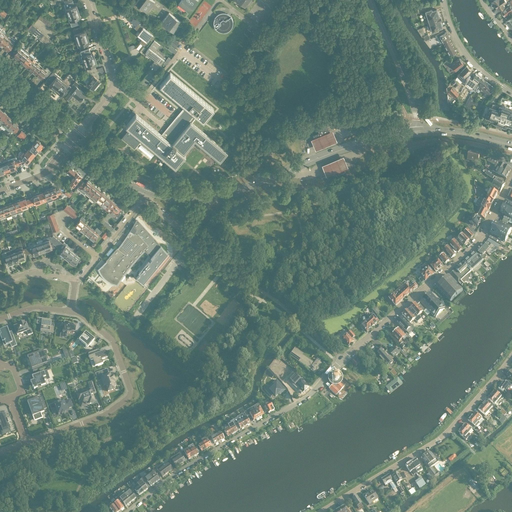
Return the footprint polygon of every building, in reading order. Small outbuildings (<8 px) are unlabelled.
[(74,5),(73,0),(72,0),(65,4),(64,4),(68,14),(78,11),(76,5),(74,5)] [(155,1),(153,0),(136,0),(134,2),(147,12),(155,1)] [(180,0),(178,4),(188,12),(197,0),(180,0)] [(498,6),(500,10),(505,6),(503,3),(507,0),(493,0),(495,3),(495,4),(497,7),(498,6)] [(504,16),(511,10),(511,0),(510,0),(508,2),(509,3),(507,5),(508,7),(501,12),(504,16)] [(439,13),(438,11),(437,10),(436,9),(432,10),(432,9),(425,11),(426,14),(425,14),(425,15),(425,18),(426,18),(427,18),(438,15),(438,14),(439,13)] [(78,11),(68,14),(71,25),(80,22),(79,18),(80,17),(78,11)] [(169,12),(161,23),(173,32),(181,21),(169,12)] [(218,14),(217,15),(216,16),(215,16),(215,17),(214,18),(214,19),(214,20),(213,21),(213,22),(213,23),(213,24),(214,25),(214,26),(214,27),(215,28),(216,29),(217,30),(218,31),(219,31),(220,32),(221,32),(223,32),(224,32),(225,32),(226,31),(227,31),(228,30),(229,30),(230,29),(231,28),(232,26),(232,25),(233,24),(233,23),(233,22),(233,21),(233,20),(232,19),(232,18),(231,17),(231,16),(230,15),(229,15),(228,14),(227,14),(227,13),(226,13),(225,13),(224,12),(223,12),(222,13),(221,13),(220,13),(219,13),(218,14)] [(440,21),(440,20),(441,20),(440,17),(439,17),(438,15),(427,18),(428,21),(427,21),(427,22),(428,26),(440,21)] [(438,29),(442,27),(442,26),(443,25),(442,23),(441,22),(440,21),(428,26),(429,29),(430,29),(431,29),(432,32),(438,30),(438,29)] [(138,23),(134,27),(139,31),(139,33),(137,35),(141,37),(142,38),(140,42),(143,44),(144,45),(146,42),(149,38),(149,39),(151,40),(156,34),(148,27),(146,29),(138,23)] [(83,31),(81,26),(73,29),(76,40),(87,36),(85,30),(83,31)] [(247,29),(244,32),(248,35),(249,36),(253,39),(255,35),(252,33),(250,32),(247,29)] [(450,38),(446,31),(439,35),(441,39),(440,39),(441,41),(438,43),(439,45),(442,44),(441,43),(443,42),(450,38)] [(6,32),(0,39),(0,45),(0,46),(1,45),(3,46),(11,36),(6,32)] [(7,50),(16,40),(17,38),(15,37),(14,38),(11,36),(3,46),(7,50)] [(87,36),(76,40),(80,50),(89,47),(87,43),(89,42),(87,36)] [(457,51),(450,38),(443,42),(444,43),(449,55),(457,51)] [(173,39),(169,44),(175,48),(177,46),(178,46),(177,46),(178,47),(180,44),(173,39)] [(146,51),(145,52),(155,60),(151,65),(150,66),(155,70),(159,65),(164,59),(165,58),(164,57),(164,58),(155,50),(159,45),(160,45),(154,41),(146,51)] [(17,58),(25,49),(20,45),(13,54),(15,56),(14,57),(16,59),(17,58)] [(89,47),(80,50),(84,61),(94,58),(92,51),(90,52),(89,47)] [(21,63),(30,53),(25,49),(17,58),(19,60),(18,61),(21,63)] [(27,66),(33,59),(35,57),(30,53),(21,63),(24,66),(25,65),(27,66)] [(94,58),(84,61),(88,72),(96,69),(95,64),(96,64),(94,58)] [(457,68),(463,64),(461,62),(462,61),(460,58),(459,58),(446,67),(450,74),(458,68),(457,68)] [(33,59),(27,66),(28,68),(28,69),(31,71),(38,63),(33,59)] [(38,63),(31,71),(33,73),(34,73),(35,74),(42,66),(38,63)] [(46,67),(45,69),(42,66),(35,74),(37,75),(36,76),(38,77),(39,76),(41,78),(43,76),(45,78),(51,71),(46,67)] [(462,74),(464,76),(470,70),(466,66),(459,73),(460,75),(462,74)] [(96,69),(88,72),(89,76),(91,78),(86,84),(92,89),(100,80),(98,79),(99,77),(96,69)] [(52,72),(46,80),(50,83),(49,85),(55,90),(63,80),(53,71),(52,72)] [(170,73),(160,85),(185,106),(181,111),(162,135),(172,143),(173,144),(176,141),(173,139),(175,137),(178,139),(180,136),(179,135),(190,121),(191,122),(197,116),(203,121),(208,115),(209,114),(214,109),(170,73)] [(467,80),(465,83),(473,89),(481,78),(475,73),(470,80),(468,79),(467,80)] [(481,88),(486,81),(481,78),(475,85),(474,86),(475,86),(474,87),(475,88),(473,90),(475,91),(476,89),(476,88),(478,86),(481,88)] [(63,80),(55,90),(60,94),(62,92),(64,94),(71,86),(63,80)] [(65,98),(68,101),(73,95),(80,100),(86,94),(79,88),(81,85),(75,81),(73,84),(75,86),(65,98)] [(494,88),(486,81),(481,88),(485,91),(489,94),(494,88)] [(452,87),(448,90),(451,93),(455,97),(459,93),(452,87)] [(465,105),(470,108),(475,100),(470,97),(465,105)] [(511,113),(511,114),(511,110),(511,109),(498,105),(497,109),(488,106),(484,116),(493,119),(492,122),(505,126),(506,124),(511,126),(511,113)] [(190,121),(179,135),(180,136),(178,139),(175,137),(173,139),(176,141),(173,144),(172,143),(171,144),(151,128),(159,119),(146,108),(140,117),(136,113),(126,125),(130,128),(122,138),(134,148),(143,138),(163,154),(161,157),(172,167),(174,165),(175,166),(185,154),(183,153),(194,139),(220,160),(227,152),(198,128),(196,126),(190,121)] [(8,115),(4,111),(0,115),(0,119),(3,122),(8,115)] [(8,126),(13,120),(8,115),(3,122),(1,125),(6,129),(8,126)] [(18,123),(13,120),(8,126),(12,130),(15,133),(19,128),(16,126),(18,123)] [(326,125),(326,124),(317,128),(317,129),(318,131),(319,132),(312,135),(313,136),(315,139),(314,139),(315,140),(315,139),(329,133),(329,134),(330,134),(330,133),(327,127),(326,125)] [(311,139),(315,150),(337,142),(332,131),(311,139)] [(37,139),(33,143),(40,149),(42,147),(41,146),(43,144),(37,139)] [(40,149),(33,143),(29,148),(35,154),(37,151),(38,152),(40,149)] [(35,154),(29,148),(25,153),(32,159),(34,156),(33,156),(35,154)] [(478,162),(480,154),(469,151),(467,160),(478,162)] [(32,159),(25,153),(21,158),(20,158),(22,164),(26,162),(27,163),(29,161),(30,161),(32,159)] [(343,156),(322,165),(326,176),(348,167),(343,156)] [(501,162),(491,156),(487,163),(498,168),(508,174),(511,169),(500,164),(501,162)] [(19,165),(17,159),(16,157),(7,160),(11,171),(14,170),(14,169),(16,168),(16,166),(19,165)] [(7,160),(1,162),(5,173),(8,172),(11,171),(7,160)] [(331,177),(345,171),(344,171),(343,167),(343,166),(342,167),(330,172),(329,172),(329,173),(331,176),(331,177)] [(76,183),(79,186),(82,181),(80,179),(82,177),(77,173),(78,173),(73,169),(72,168),(71,167),(70,168),(69,168),(67,170),(68,171),(67,172),(73,178),(72,180),(73,181),(70,184),(73,187),(76,183)] [(508,174),(498,168),(495,173),(506,179),(508,174)] [(500,192),(505,184),(495,178),(494,177),(491,184),(489,186),(500,192)] [(85,183),(82,181),(79,186),(86,192),(92,185),(90,183),(90,182),(88,180),(87,181),(85,183)] [(486,192),(487,189),(483,186),(477,183),(476,186),(481,189),(486,192)] [(90,197),(97,188),(95,186),(94,186),(92,185),(86,192),(85,193),(90,197)] [(61,194),(59,188),(56,189),(55,187),(53,188),(52,187),(49,188),(52,197),(53,200),(59,198),(58,195),(61,194)] [(46,190),(44,191),(47,199),(52,197),(49,188),(46,190)] [(94,201),(95,199),(101,192),(99,191),(100,190),(97,188),(90,197),(89,197),(94,201)] [(41,192),(38,193),(41,201),(47,199),(44,191),(41,192)] [(498,194),(491,191),(489,195),(495,199),(498,194)] [(103,194),(101,192),(95,199),(100,203),(107,196),(104,194),(103,194)] [(33,198),(30,199),(29,199),(32,205),(41,201),(38,193),(35,194),(32,195),(33,198)] [(492,205),(495,199),(489,195),(488,197),(484,195),(481,200),(492,205)] [(107,196),(100,203),(105,207),(111,200),(109,199),(109,198),(107,196)] [(22,199),(19,200),(22,208),(32,205),(29,199),(26,200),(25,198),(23,199),(22,199)] [(488,212),(492,205),(481,200),(479,198),(475,206),(478,207),(488,212)] [(22,208),(19,200),(16,201),(14,202),(18,213),(23,211),(22,208)] [(113,202),(111,200),(105,207),(109,211),(116,203),(113,201),(113,202)] [(511,204),(506,201),(506,202),(503,208),(511,212),(511,204)] [(10,203),(8,204),(12,215),(18,213),(14,202),(11,203),(10,203)] [(113,217),(120,208),(118,206),(118,205),(116,203),(109,211),(108,213),(113,217)] [(12,215),(8,204),(5,205),(5,206),(2,206),(6,217),(12,215)] [(488,212),(478,207),(477,210),(481,212),(478,216),(485,219),(488,212)] [(511,212),(503,208),(500,214),(500,213),(500,214),(505,216),(503,218),(504,219),(509,221),(510,219),(511,219),(511,212)] [(481,222),(481,221),(481,220),(473,215),(471,219),(469,218),(467,222),(472,225),(473,225),(474,224),(478,226),(480,223),(481,222)] [(76,227),(79,229),(85,222),(80,218),(74,225),(77,226),(76,227)] [(103,266),(102,266),(104,268),(104,269),(103,270),(103,272),(103,273),(103,274),(104,276),(104,277),(105,278),(106,279),(107,280),(108,280),(110,280),(111,281),(112,281),(114,280),(115,280),(116,279),(117,278),(119,280),(119,279),(123,274),(127,268),(131,263),(131,264),(131,263),(135,259),(135,258),(139,254),(140,254),(139,254),(144,249),(144,250),(145,250),(152,258),(150,261),(148,260),(138,272),(140,273),(136,277),(143,283),(168,253),(156,240),(137,220),(134,226),(135,228),(132,231),(131,230),(131,231),(128,236),(127,236),(128,236),(124,241),(120,246),(121,247),(119,249),(117,248),(117,247),(106,260),(107,260),(108,261),(106,264),(106,263),(103,266)] [(85,222),(79,229),(81,231),(82,231),(84,232),(89,226),(85,222)] [(507,225),(507,224),(502,222),(501,224),(496,222),(493,228),(508,236),(511,230),(506,227),(507,225)] [(89,226),(84,232),(86,234),(86,235),(88,237),(94,230),(89,226)] [(508,236),(493,228),(490,234),(489,234),(505,242),(508,236)] [(94,230),(88,237),(91,239),(93,240),(99,234),(94,230)] [(467,230),(463,234),(466,236),(470,240),(471,239),(474,236),(467,230)] [(469,241),(465,237),(461,233),(459,236),(460,237),(458,240),(465,246),(467,245),(467,243),(469,241)] [(51,245),(50,243),(48,237),(42,239),(43,241),(46,250),(48,249),(49,249),(52,248),(55,245),(54,244),(51,245)] [(43,241),(37,243),(40,252),(42,251),(43,252),(46,250),(43,241)] [(462,249),(457,243),(454,241),(450,245),(458,253),(462,249)] [(495,247),(492,245),(487,242),(485,244),(483,243),(480,247),(486,253),(488,255),(495,247)] [(31,246),(28,247),(30,253),(33,252),(34,255),(35,255),(34,254),(36,253),(37,254),(41,252),(40,252),(37,243),(31,246)] [(64,256),(70,249),(67,247),(68,246),(66,244),(61,250),(59,252),(59,253),(60,252),(61,254),(64,257),(64,256)] [(28,254),(25,248),(23,249),(22,247),(16,249),(20,259),(22,259),(26,258),(25,255),(28,254)] [(69,260),(75,253),(72,251),(74,249),(72,247),(70,249),(64,256),(66,258),(69,261),(69,260)] [(455,254),(452,251),(448,247),(444,251),(445,252),(450,257),(452,259),(456,255),(455,254)] [(484,255),(486,253),(480,247),(476,251),(478,253),(476,254),(483,260),(486,257),(484,255)] [(20,259),(16,249),(15,248),(10,249),(10,250),(14,262),(16,261),(17,261),(20,260),(20,259)] [(107,260),(106,260),(97,269),(98,272),(101,276),(104,279),(107,282),(111,284),(115,286),(116,286),(121,281),(128,270),(135,262),(141,254),(145,250),(144,250),(144,249),(139,254),(140,254),(139,254),(135,258),(135,259),(131,263),(131,264),(131,263),(127,268),(123,274),(119,279),(119,280),(117,278),(116,279),(115,280),(114,280),(112,281),(111,281),(110,280),(108,280),(107,280),(106,279),(105,278),(104,277),(104,276),(103,274),(103,273),(103,272),(103,270),(104,269),(104,268),(102,266),(103,266),(106,263),(106,264),(108,261),(107,260)] [(14,262),(10,250),(9,250),(2,253),(3,257),(2,257),(4,263),(7,262),(8,264),(10,263),(11,263),(14,262)] [(447,258),(448,258),(450,257),(445,252),(443,253),(444,253),(442,255),(440,253),(437,255),(440,259),(443,262),(445,265),(449,261),(447,258)] [(75,253),(69,260),(71,261),(71,262),(74,265),(77,260),(78,260),(79,259),(79,258),(80,257),(75,253)] [(472,271),(483,261),(479,257),(475,253),(465,262),(469,266),(468,266),(472,271)] [(441,264),(438,261),(438,260),(430,266),(436,273),(443,266),(441,264)] [(463,263),(460,266),(463,270),(465,269),(467,273),(468,274),(471,271),(463,263)] [(423,272),(420,275),(426,281),(434,274),(430,269),(428,267),(428,268),(426,264),(421,269),(423,272)] [(460,266),(456,270),(462,276),(464,274),(464,275),(466,275),(468,274),(467,273),(465,269),(463,270),(460,266)] [(465,283),(454,272),(451,275),(462,287),(464,285),(464,284),(465,283)] [(449,276),(437,287),(437,288),(438,288),(451,302),(463,291),(449,277),(450,277),(449,276)] [(409,282),(403,287),(410,294),(410,295),(418,288),(414,283),(411,285),(409,282)] [(389,299),(396,306),(410,294),(403,287),(402,286),(393,294),(394,295),(389,299)] [(444,308),(431,293),(428,296),(427,295),(427,296),(425,298),(425,297),(425,298),(423,300),(423,299),(423,300),(420,303),(426,309),(434,317),(435,317),(436,318),(436,317),(444,310),(445,310),(443,309),(444,308)] [(423,312),(426,309),(420,303),(417,305),(416,303),(402,315),(406,319),(404,320),(410,327),(412,326),(410,324),(414,320),(417,323),(422,319),(419,316),(423,312)] [(376,306),(372,310),(377,316),(380,313),(377,309),(378,309),(376,306)] [(374,316),(370,320),(375,326),(379,322),(374,316)] [(411,328),(410,327),(404,320),(402,318),(400,320),(398,320),(398,321),(397,322),(406,332),(411,328)] [(50,328),(51,322),(50,322),(50,320),(37,319),(36,325),(41,326),(40,333),(53,334),(54,328),(50,328)] [(362,327),(367,332),(375,326),(370,320),(362,327)] [(60,322),(59,329),(62,330),(61,334),(66,335),(67,331),(71,332),(71,331),(75,331),(75,325),(72,325),(72,324),(60,322)] [(27,327),(26,325),(24,325),(23,323),(19,325),(19,326),(15,328),(17,335),(26,332),(28,336),(33,334),(30,326),(27,327)] [(5,330),(0,331),(1,336),(0,336),(1,338),(2,340),(3,342),(4,342),(5,342),(6,345),(10,344),(12,348),(15,346),(16,346),(11,332),(9,333),(8,333),(7,329),(5,330)] [(407,338),(399,329),(398,329),(397,329),(396,330),(396,331),(392,335),(399,342),(401,341),(402,339),(404,340),(407,338)] [(343,340),(349,346),(354,342),(352,340),(355,337),(351,332),(343,340)] [(81,335),(77,340),(81,343),(81,342),(88,347),(89,346),(91,348),(97,344),(93,342),(95,340),(93,339),(86,333),(83,336),(81,335)] [(314,364),(302,355),(303,354),(294,348),(290,354),(289,356),(308,369),(314,374),(322,365),(317,361),(314,364)] [(399,348),(398,350),(396,351),(394,348),(390,351),(395,357),(400,353),(402,351),(399,348)] [(98,350),(88,354),(89,357),(88,358),(90,362),(91,362),(93,362),(95,368),(103,365),(102,363),(108,361),(104,352),(99,354),(98,350)] [(383,350),(377,355),(387,365),(387,366),(392,361),(394,359),(387,351),(385,353),(383,350)] [(401,353),(406,358),(409,355),(404,350),(401,353)] [(42,352),(27,357),(28,358),(29,362),(30,364),(30,365),(32,370),(38,368),(39,371),(46,368),(45,365),(47,364),(42,352),(43,352),(42,352)] [(107,369),(95,374),(96,378),(100,376),(102,381),(104,386),(106,386),(108,392),(113,390),(112,388),(114,387),(116,387),(114,382),(115,382),(113,378),(111,379),(109,375),(109,373),(107,369)] [(38,375),(30,378),(32,382),(30,382),(31,383),(34,382),(34,384),(32,385),(33,387),(32,387),(32,388),(33,388),(34,390),(36,389),(35,389),(36,389),(37,389),(38,389),(37,388),(46,385),(44,382),(46,381),(46,380),(49,379),(46,372),(42,373),(39,374),(38,374),(38,375)] [(334,383),(329,389),(336,396),(344,387),(344,386),(343,385),(342,386),(338,382),(339,382),(339,381),(339,380),(340,379),(340,378),(339,378),(339,377),(339,376),(338,376),(338,375),(337,375),(336,375),(336,374),(335,374),(334,375),(333,375),(332,375),(332,376),(331,377),(331,378),(331,379),(331,380),(331,381),(332,381),(332,382),(333,382),(333,383),(334,383)] [(303,392),(308,388),(301,381),(295,375),(290,380),(296,386),(297,386),(301,390),(299,391),(301,394),(303,392)] [(272,387),(267,391),(272,397),(274,395),(276,397),(282,391),(281,390),(283,388),(277,381),(271,386),(272,387)] [(498,388),(503,393),(504,391),(507,393),(509,390),(511,391),(511,386),(511,387),(507,383),(506,384),(503,382),(501,385),(501,384),(498,388)] [(82,394),(77,396),(79,401),(80,400),(82,407),(85,406),(86,406),(86,405),(89,404),(89,405),(94,403),(95,403),(93,397),(92,395),(96,393),(93,386),(92,387),(91,386),(90,387),(89,388),(90,391),(82,393),(82,394)] [(503,399),(495,391),(491,395),(501,404),(500,402),(502,400),(503,399)] [(501,404),(491,395),(488,399),(495,405),(496,403),(499,406),(501,404)] [(33,397),(27,399),(29,402),(27,403),(33,417),(35,416),(37,420),(42,418),(42,419),(43,419),(42,417),(41,414),(44,413),(43,410),(47,409),(42,397),(34,400),(33,397)] [(72,408),(70,401),(64,403),(63,401),(54,405),(55,408),(51,409),(53,415),(57,414),(58,416),(61,414),(61,415),(62,415),(61,415),(61,414),(64,413),(64,414),(63,414),(64,414),(64,413),(67,412),(66,410),(72,408)] [(485,402),(482,406),(489,412),(492,408),(485,402)] [(263,407),(268,414),(274,410),(270,403),(263,407)] [(264,415),(259,408),(260,408),(258,405),(252,408),(259,419),(262,418),(261,417),(264,415)] [(490,413),(489,412),(482,406),(478,410),(486,417),(490,413)] [(259,419),(252,408),(247,411),(247,412),(246,413),(251,423),(256,420),(256,421),(259,419)] [(251,423),(246,413),(244,414),(244,415),(242,416),(242,415),(239,417),(245,427),(250,424),(251,423)] [(475,413),(472,417),(478,423),(482,419),(475,413)] [(0,415),(0,430),(1,430),(1,431),(3,436),(6,435),(10,433),(9,430),(10,430),(8,426),(8,425),(9,424),(7,419),(6,420),(4,415),(1,416),(0,416),(0,415)] [(245,427),(239,417),(237,418),(237,419),(233,421),(234,423),(239,431),(240,430),(241,430),(245,427)] [(475,427),(478,423),(472,417),(468,421),(475,427)] [(239,431),(234,423),(231,426),(230,425),(227,426),(232,435),(237,432),(239,431)] [(465,424),(462,428),(469,434),(472,430),(465,424)] [(232,435),(227,426),(223,429),(228,438),(232,435)] [(470,435),(469,434),(462,428),(458,432),(461,434),(460,435),(466,440),(470,435)] [(219,442),(211,429),(209,430),(211,433),(212,433),(213,435),(210,437),(211,439),(209,440),(212,445),(214,444),(215,445),(219,442)] [(224,440),(220,434),(217,436),(216,434),(215,434),(212,429),(211,429),(219,442),(224,440)] [(207,438),(201,441),(206,450),(211,447),(210,446),(212,445),(209,440),(208,441),(207,438)] [(206,450),(201,441),(200,440),(200,439),(198,440),(200,443),(197,444),(198,446),(196,448),(200,454),(206,450)] [(200,454),(196,448),(195,448),(193,446),(189,448),(190,449),(189,449),(188,448),(188,449),(193,458),(200,454)] [(193,458),(188,449),(184,451),(183,449),(182,447),(181,447),(181,448),(180,449),(181,451),(187,461),(193,458)] [(187,461),(181,451),(178,452),(179,453),(175,456),(177,459),(181,465),(185,462),(187,461)] [(429,452),(425,455),(431,463),(431,464),(433,466),(437,463),(435,461),(429,452)] [(431,463),(425,455),(421,458),(427,466),(425,468),(429,473),(433,478),(434,479),(439,475),(437,473),(435,474),(430,468),(433,466),(431,464),(431,463)] [(454,455),(448,459),(451,463),(457,459),(456,459),(457,458),(455,455),(454,455)] [(181,465),(177,459),(175,456),(174,457),(175,457),(168,461),(174,469),(176,468),(181,465)] [(419,466),(415,459),(410,462),(415,469),(416,470),(417,472),(419,471),(418,469),(417,468),(419,466)] [(172,470),(174,469),(168,461),(168,460),(162,465),(164,468),(168,474),(173,470),(172,470)] [(415,469),(410,462),(405,465),(410,472),(411,471),(414,475),(417,473),(414,469),(415,469)] [(168,474),(164,468),(162,465),(154,471),(158,476),(160,478),(162,477),(162,478),(168,474)] [(154,471),(148,475),(149,476),(155,484),(159,480),(157,477),(158,476),(154,471)] [(392,477),(397,486),(399,484),(398,483),(402,481),(397,474),(392,477)] [(391,481),(391,480),(388,475),(381,480),(385,486),(392,482),(391,481)] [(149,476),(145,479),(146,481),(151,487),(155,484),(149,476)] [(420,479),(415,483),(420,489),(425,486),(420,479)] [(141,481),(136,485),(137,485),(137,486),(139,487),(143,493),(149,488),(144,483),(143,481),(142,480),(141,481)] [(470,483),(477,491),(480,489),(473,481),(470,483)] [(143,493),(139,487),(137,486),(133,489),(134,491),(133,492),(137,498),(143,493)] [(137,498),(133,492),(131,490),(130,491),(129,490),(125,494),(125,495),(131,502),(137,498)] [(372,491),(364,496),(369,505),(377,500),(372,491)] [(131,502),(125,495),(125,496),(126,497),(123,500),(126,504),(127,506),(131,502)] [(355,498),(351,500),(355,506),(353,507),(356,511),(357,511),(364,508),(357,497),(355,498)] [(122,507),(119,503),(117,500),(112,504),(118,511),(119,511),(124,509),(122,507)] [(118,511),(112,504),(112,503),(105,509),(107,511),(118,511)]
